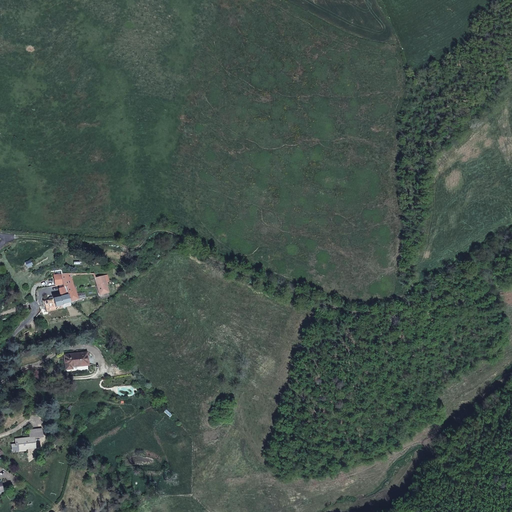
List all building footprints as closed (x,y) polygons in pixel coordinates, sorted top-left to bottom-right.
[(76,294),(70,273),(62,273),(64,284),(64,286),(70,302),(78,299),(76,294)] [(109,292),(104,276),(95,278),(99,295),(109,292)] [(71,304),(70,302),(64,286),(64,284),(63,284),(51,286),(53,297),(50,297),(48,300),(43,301),(46,312),(59,308),(71,305),(71,304)] [(88,365),(87,353),(64,355),(66,369),(72,369),(72,367),(88,365)] [(35,447),(34,438),(42,437),(41,429),(29,430),(30,438),(15,439),(16,444),(17,444),(17,448),(26,447),(26,448),(35,447)]
